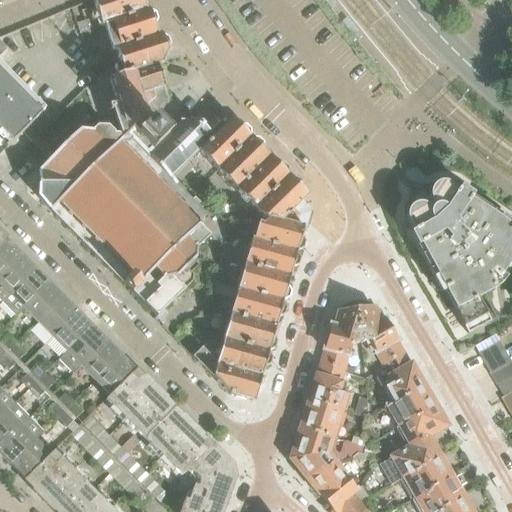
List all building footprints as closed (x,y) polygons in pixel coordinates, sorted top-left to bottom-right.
[(104,28),(103,25),(145,12),(142,3),(143,0),(94,0),(92,1),(101,29),(104,28)] [(103,25),(104,28),(112,53),(115,52),(156,37),(154,28),(156,22),(154,16),(149,12),(148,11),(145,12),(103,25)] [(91,30),(88,20),(76,25),(79,34),(91,30)] [(116,79),(157,66),(162,64),(167,54),(166,52),(169,46),(167,40),(161,37),(161,36),(156,37),(115,52),(117,60),(110,62),(116,79)] [(40,117),(17,93),(0,76),(0,59),(5,56),(0,51),(0,141),(6,148),(4,150),(5,152),(21,136),(40,117)] [(169,102),(157,66),(116,79),(100,84),(98,89),(105,109),(107,110),(108,114),(112,113),(119,136),(114,136),(113,135),(107,128),(96,128),(92,133),(79,133),(46,164),(46,165),(37,174),(37,199),(51,212),(123,286),(132,295),(139,302),(155,318),(184,291),(191,285),(191,278),(185,271),(194,262),(194,249),(207,236),(199,227),(208,218),(201,210),(203,208),(194,199),(192,201),(171,181),(175,177),(180,182),(196,166),(191,161),(198,154),(223,128),(216,121),(214,121),(204,130),(197,123),(181,122),(167,136),(159,128),(151,119),(169,102)] [(198,154),(216,172),(250,139),(249,133),(245,128),(238,128),(231,120),(223,128),(198,154)] [(216,172),(235,191),(251,176),(249,173),(249,172),(246,168),(248,166),(249,166),(263,153),(262,152),(262,145),(257,141),(251,140),(250,139),(216,172)] [(255,212),(288,179),(287,177),(287,171),(282,166),(276,166),(269,159),(251,176),(235,191),(227,199),(243,215),(254,211),(255,212)] [(255,212),(266,224),(272,218),(282,223),(290,215),(309,221),(311,213),(301,203),(307,197),(300,190),(300,184),(295,179),(288,179),(255,212)] [(500,276),(511,259),(511,231),(447,188),(444,186),(439,186),(435,187),(432,190),(430,194),(430,198),(428,200),(430,202),(423,208),(422,206),(420,207),(415,208),(412,209),(408,212),(407,216),(406,221),(407,224),(467,335),(490,323),(477,299),(493,290),(486,277),(493,271),(500,276)] [(257,225),(252,241),(296,254),(302,250),(304,244),(300,239),(302,232),(303,230),(307,228),(309,221),(290,215),(282,223),(272,218),(266,224),(262,227),(257,225)] [(245,266),(289,279),(291,270),(297,267),(299,261),(296,255),(296,254),(252,241),(245,266)] [(0,247),(0,275),(20,255),(6,242),(0,247)] [(0,301),(1,302),(34,270),(20,255),(0,275),(0,301)] [(286,288),(289,279),(245,266),(237,291),(282,303),(288,300),(290,294),(286,288)] [(22,310),(48,284),(34,270),(1,302),(15,317),(22,310)] [(230,316),(274,330),(277,320),(283,316),(285,310),(282,305),(282,303),(237,291),(223,286),(226,276),(217,273),(210,293),(234,300),(230,316)] [(37,324),(63,299),(48,284),(22,310),(37,324)] [(37,324),(51,339),(77,313),(63,299),(37,324)] [(376,373),(405,356),(384,320),(381,322),(371,307),(365,304),(358,303),(355,304),(359,341),(360,345),(368,343),(375,354),(374,355),(380,365),(374,370),(376,373)] [(358,345),(360,345),(359,341),(355,304),(352,304),(345,306),(340,310),(339,311),(334,328),(330,327),(319,367),(344,375),(359,379),(364,381),(362,363),(354,364),(352,371),(346,368),(351,346),(358,345)] [(66,354),(92,328),(77,313),(51,339),(66,354)] [(272,338),(274,330),(230,316),(223,339),(268,354),(268,353),(274,350),(276,343),(272,338)] [(106,342),(92,328),(66,354),(59,360),(73,375),(80,368),(106,342)] [(181,346),(189,338),(189,337),(182,330),(174,339),(181,346)] [(9,351),(16,345),(7,336),(1,343),(9,351)] [(259,386),(260,380),(215,365),(220,348),(204,338),(196,346),(200,350),(192,359),(229,396),(249,402),(255,399),(259,386)] [(223,339),(220,348),(215,365),(260,380),(263,369),(269,366),(271,360),(267,355),(268,354),(223,339)] [(120,357),(106,342),(80,368),(94,382),(120,357)] [(478,354),(490,375),(511,363),(499,343),(478,354)] [(16,345),(9,351),(19,360),(25,354),(16,345)] [(15,364),(6,355),(0,360),(9,370),(15,364)] [(423,386),(405,356),(376,373),(385,390),(381,392),(388,403),(383,406),(385,408),(423,386)] [(109,398),(135,372),(120,357),(94,382),(109,398)] [(511,363),(490,375),(496,386),(511,376),(511,363)] [(38,381),(45,374),(36,365),(29,372),(38,381)] [(340,394),(344,375),(319,367),(308,401),(343,412),(348,397),(340,394)] [(124,421),(155,390),(146,382),(145,381),(135,372),(109,398),(105,402),(124,421)] [(53,383),(45,374),(38,381),(47,390),(53,383)] [(29,390),(35,384),(26,375),(20,381),(29,390)] [(44,393),(35,384),(29,390),(37,399),(44,393)] [(385,408),(396,429),(434,406),(423,386),(385,408)] [(0,418),(15,404),(1,390),(0,390),(0,418)] [(143,439),(173,410),(164,401),(164,400),(164,399),(155,390),(124,421),(143,439)] [(511,392),(500,399),(511,419),(511,392)] [(67,410),(73,403),(64,394),(58,401),(67,410)] [(367,418),(366,401),(359,398),(354,414),(367,418)] [(335,440),(343,412),(308,401),(300,429),(335,440)] [(82,412),(73,403),(67,410),(76,419),(82,412)] [(0,446),(29,418),(15,404),(0,418),(0,446)] [(57,419),(64,413),(55,404),(48,410),(57,419)] [(387,458),(389,460),(428,438),(447,428),(434,406),(396,429),(406,446),(387,458)] [(143,439),(161,458),(192,427),(184,419),(183,420),(182,419),(173,410),(143,439)] [(72,422),(64,413),(57,419),(66,428),(72,422)] [(101,444),(109,437),(89,417),(81,425),(101,444)] [(0,446),(0,456),(10,467),(36,441),(44,433),(29,418),(0,446)] [(181,477),(188,470),(210,447),(201,439),(202,438),(201,437),(192,427),(161,458),(181,477)] [(90,456),(98,448),(78,428),(70,436),(90,456)] [(330,455),(335,440),(300,429),(292,455),(292,457),(330,455)] [(127,454),(139,443),(133,436),(121,448),(127,454)] [(120,464),(128,456),(109,437),(101,444),(120,464)] [(357,446),(360,439),(352,437),(350,444),(353,444),(357,446)] [(400,480),(439,457),(438,456),(439,453),(435,448),(433,447),(428,438),(389,460),(400,480)] [(357,446),(364,447),(371,448),(372,443),(372,441),(366,440),(366,441),(360,439),(357,446)] [(10,467),(24,481),(50,455),(36,441),(10,467)] [(364,447),(357,446),(353,444),(350,452),(362,455),(364,447)] [(210,447),(188,470),(198,481),(198,488),(193,487),(188,502),(184,501),(179,511),(221,511),(234,478),(231,467),(211,447),(210,447)] [(369,457),(371,450),(364,447),(362,455),(369,457)] [(117,467),(98,448),(90,456),(109,475),(117,467)] [(340,462),(350,455),(345,448),(335,456),(340,462)] [(34,493),(43,502),(73,472),(53,452),(50,455),(24,481),(34,491),(34,492),(35,493),(34,493)] [(294,465),(311,486),(338,464),(330,455),(292,457),(294,465)] [(146,474),(128,456),(120,464),(138,482),(146,474)] [(400,480),(412,501),(451,478),(450,476),(450,473),(447,468),(444,467),(439,457),(400,480)] [(331,511),(334,511),(364,489),(360,483),(355,476),(350,480),(338,464),(311,486),(331,511)] [(135,485),(117,467),(109,475),(127,493),(135,485)] [(54,511),(71,511),(92,491),(73,472),(43,502),(52,511),(53,511),(54,511)] [(166,494),(146,474),(138,482),(158,502),(166,494)] [(419,511),(439,511),(463,499),(462,496),(462,494),(459,488),(456,487),(451,478),(412,501),(419,511)] [(148,511),(155,506),(135,485),(127,493),(145,511),(148,511)] [(366,511),(368,511),(367,509),(362,503),(369,499),(364,489),(334,511),(366,511)] [(108,511),(111,510),(92,491),(71,511),(108,511)] [(166,494),(158,502),(164,508),(171,500),(166,494)] [(472,511),(471,508),(468,507),(463,499),(439,511),(472,511)]
